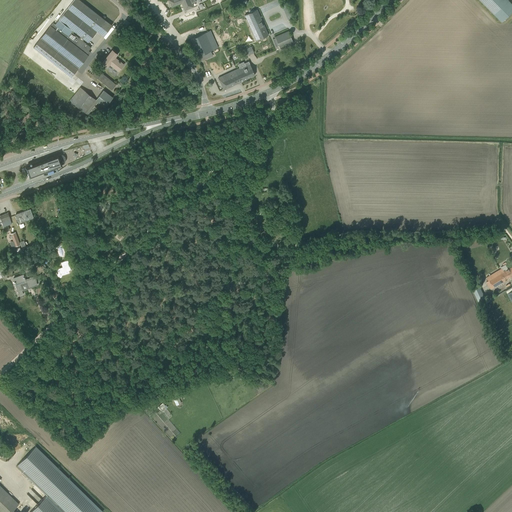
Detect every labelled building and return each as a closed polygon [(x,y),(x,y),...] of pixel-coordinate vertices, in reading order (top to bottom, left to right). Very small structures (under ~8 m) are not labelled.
[(33,47),(70,77),(87,56),(90,52),(88,51),(91,47),(83,41),(84,39),(88,42),(96,31),(103,36),(112,25),(79,0),(74,0),(55,24),(53,23),(33,47)] [(193,7),(190,0),(168,0),(171,7),(181,3),(184,8),(187,10),(193,7)] [(511,3),(508,0),(480,0),(501,21),(511,10),(511,3)] [(268,35),(257,9),(244,15),(247,19),(249,18),(252,25),(251,25),(254,32),(253,33),(256,40),(268,35)] [(206,32),(213,49),(218,47),(210,30),(206,32)] [(293,43),(288,31),(275,37),(280,49),(293,43)] [(213,50),(205,32),(191,39),(198,56),(213,50)] [(254,52),(251,46),(243,50),(246,56),(254,52)] [(103,62),(102,63),(106,66),(107,66),(105,68),(110,71),(109,72),(114,76),(118,71),(123,65),(114,58),(116,55),(112,51),(107,57),(107,58),(103,63),(103,62)] [(239,68),(218,78),(223,89),(255,75),(249,63),(248,61),(244,63),(243,62),(238,64),(239,68)] [(116,84),(101,73),(97,78),(112,90),(116,84)] [(69,100),(74,104),(85,91),(80,87),(69,100)] [(58,155),(58,154),(25,166),(29,177),(61,165),(61,164),(63,164),(64,163),(64,162),(65,162),(65,161),(65,160),(65,159),(65,158),(64,157),(64,156),(63,156),(63,155),(62,155),(61,155),(60,155),(59,155),(58,155)] [(15,214),(18,223),(23,221),(33,218),(32,213),(30,209),(15,214)] [(11,223),(9,217),(8,213),(0,215),(0,217),(0,218),(3,225),(5,230),(6,231),(9,230),(9,227),(8,225),(11,224),(11,223)] [(19,245),(15,232),(11,234),(14,242),(11,243),(12,247),(19,245)] [(101,251),(103,255),(111,251),(109,246),(101,251)] [(63,267),(57,269),(58,273),(62,272),(62,274),(65,273),(65,274),(69,272),(68,270),(71,270),(69,265),(67,260),(61,262),(63,267)] [(493,287),(511,275),(511,266),(508,269),(505,264),(504,265),(500,267),(501,269),(486,277),(488,281),(489,280),(493,287)] [(29,287),(37,284),(36,276),(29,277),(29,278),(25,279),(23,274),(13,278),(15,283),(14,284),(19,296),(23,294),(21,290),(22,289),(20,285),(26,283),(26,282),(27,282),(29,287)] [(473,291),(478,302),(485,298),(480,287),(473,291)] [(162,403),(158,407),(169,418),(173,415),(162,403)] [(101,511),(102,511),(55,466),(58,463),(54,459),(51,461),(35,446),(16,466),(35,485),(46,495),(30,511),(15,511),(13,510),(19,504),(0,485),(0,511),(101,511)]
